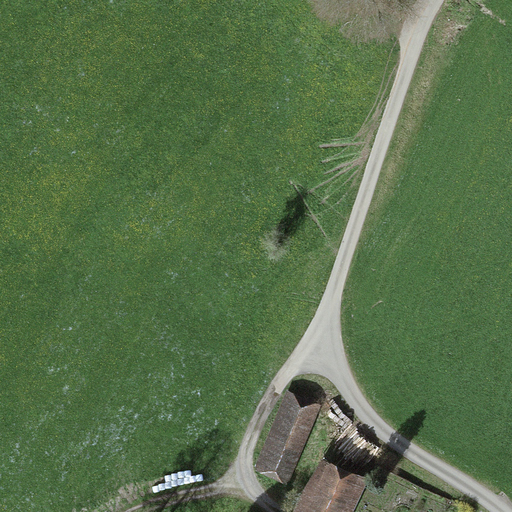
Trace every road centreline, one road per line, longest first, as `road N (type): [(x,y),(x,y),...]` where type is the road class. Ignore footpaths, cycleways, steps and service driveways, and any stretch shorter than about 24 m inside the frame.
road 1 (unclassified): [(503,511),(378,431),(350,397),(329,342),(339,277),(434,0)]
road 2 (track): [(329,342),(285,371),(251,429),(244,484),(269,511)]
